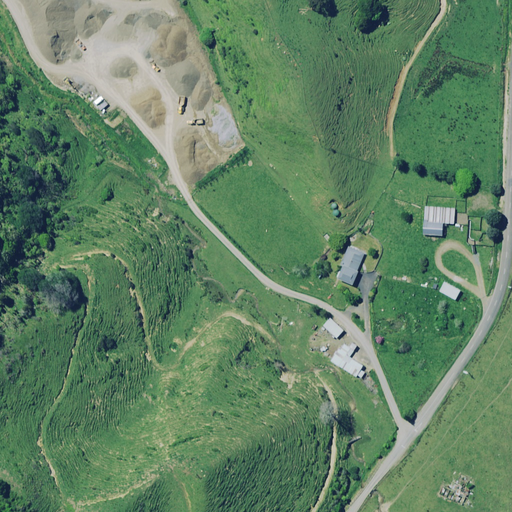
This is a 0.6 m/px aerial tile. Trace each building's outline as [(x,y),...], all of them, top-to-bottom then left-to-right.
[(456,208),(425,207),(424,235),(444,236),(445,223),(455,224),(456,208)] [(332,239),(327,233),(323,236),(328,242),(332,239)] [(365,253),(349,247),(341,265),(343,266),(338,279),(353,285),(360,269),(359,268),(365,253)] [(461,291),(445,282),(440,292),(456,300),(461,291)] [(344,331),(331,318),(324,326),(337,338),(344,331)] [(352,343),(349,347),(345,344),(341,350),(339,349),(332,361),(357,377),(358,375),(362,378),(365,373),(361,370),(364,366),(350,357),(354,351),(357,346),(352,343)] [(454,484),(452,489),(443,485),(439,495),(461,506),(462,503),(468,491),(454,484)]
